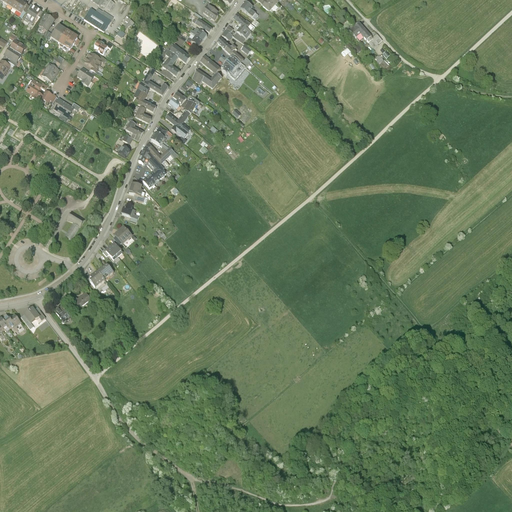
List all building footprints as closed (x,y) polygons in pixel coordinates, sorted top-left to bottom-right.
[(12,9),(17,0),(11,0),(7,6),(12,9)] [(17,12),(23,3),(18,0),(17,0),(12,9),(17,12)] [(116,2),(112,0),(89,0),(109,13),(116,2)] [(278,4),(274,0),(268,0),(266,3),(262,0),(253,0),(260,5),(263,8),(269,13),(270,13),(278,4)] [(23,3),(17,12),(21,15),(24,12),(27,6),(23,3)] [(224,14),(227,11),(223,7),(218,3),(216,6),(220,10),(224,14)] [(245,4),(240,11),(241,11),(252,20),(255,16),(250,12),(252,9),(245,4)] [(39,11),(34,7),(30,13),(25,21),(33,26),(38,18),(41,13),(38,11),(39,11)] [(208,18),(214,11),(209,7),(207,10),(206,9),(203,14),(208,18)] [(96,13),(91,10),(85,21),(104,33),(113,20),(98,10),(96,13)] [(214,11),(208,18),(214,22),(218,17),(216,16),(218,14),(214,11)] [(54,21),(47,16),(39,28),(47,33),(47,32),(54,21)] [(237,16),(233,21),(234,21),(241,28),(246,24),(237,16)] [(129,20),(127,19),(122,25),(125,27),(130,21),(129,20)] [(209,35),(212,31),(199,22),(198,23),(196,26),(200,29),(209,35)] [(246,23),(246,24),(241,28),(245,32),(246,31),(250,27),(251,26),(246,23)] [(191,28),(196,31),(199,33),(201,30),(200,29),(196,26),(193,25),(191,28)] [(364,40),(367,43),(371,39),(364,32),(359,25),(354,29),(361,36),(364,40)] [(53,36),(51,39),(60,44),(67,32),(59,27),(53,36)] [(228,28),(225,32),(233,37),(234,35),(232,33),(233,31),(228,28)] [(245,32),(241,28),(237,33),(237,34),(241,38),(242,37),(246,41),(251,35),(250,34),(246,31),(245,32)] [(356,40),(361,36),(354,29),(350,33),(356,40)] [(72,35),(67,32),(60,44),(65,47),(72,35)] [(229,42),(232,38),(225,32),(222,37),(229,42)] [(199,33),(195,38),(203,44),(207,38),(204,37),(199,33)] [(241,38),(237,34),(233,38),(243,45),(243,44),(246,41),(242,37),(241,38)] [(65,47),(70,51),(71,50),(74,46),(77,40),(78,39),(72,35),(65,47)] [(376,35),(371,39),(367,43),(373,51),(378,47),(377,46),(382,42),(376,35)] [(184,44),(186,41),(185,40),(179,36),(177,40),(184,44)] [(195,38),(191,36),(189,39),(187,38),(185,40),(186,41),(191,44),(195,38)] [(199,49),(203,44),(195,38),(191,44),(199,49)] [(184,44),(177,40),(174,43),(182,48),(184,44)] [(217,44),(225,52),(229,47),(221,40),(217,44)] [(25,48),(16,42),(15,44),(11,50),(20,56),(25,48)] [(108,50),(105,48),(98,43),(95,48),(99,51),(98,53),(104,57),(108,50)] [(252,52),(245,46),(241,51),(248,57),(252,52)] [(358,46),(353,50),(358,56),(362,51),(358,46)] [(170,53),(178,59),(178,60),(186,66),(191,59),(175,47),(174,48),(170,53)] [(231,49),(229,47),(225,52),(231,58),(240,66),(243,62),(241,59),(235,54),(237,52),(235,51),(236,50),(233,47),(231,49)] [(20,56),(11,50),(10,50),(5,57),(16,64),(21,57),(20,56)] [(349,51),(342,57),(344,59),(348,56),(351,59),(354,56),(349,51)] [(166,64),(172,68),(178,60),(178,59),(170,53),(169,53),(166,57),(169,60),(166,64)] [(87,60),(99,67),(102,63),(97,60),(91,56),(91,57),(90,56),(87,60)] [(382,57),(378,58),(374,61),(386,74),(390,71),(383,63),(382,60),(382,57)] [(61,66),(64,61),(59,58),(58,60),(55,59),(54,61),(56,63),(61,66)] [(240,66),(231,58),(221,70),(224,72),(223,73),(226,76),(227,75),(230,77),(240,66)] [(205,59),(200,64),(203,66),(207,69),(211,63),(205,59)] [(99,67),(87,60),(86,63),(86,65),(92,69),(97,72),(99,67)] [(244,63),(243,62),(240,66),(246,70),(251,64),(247,60),(244,63)] [(0,63),(0,79),(2,81),(10,68),(11,68),(1,62),(0,63)] [(211,63),(207,69),(212,73),(213,75),(213,76),(214,77),(215,76),(216,76),(220,70),(211,63)] [(172,68),(166,64),(162,69),(165,71),(173,76),(176,79),(180,74),(172,68)] [(372,64),(369,67),(374,73),(377,70),(372,64)] [(49,65),(45,71),(56,78),(60,72),(58,71),(52,67),(49,65)] [(89,74),(83,70),(78,78),(83,82),(82,84),(88,88),(95,78),(93,77),(89,74)] [(45,71),(42,77),(52,84),(56,78),(45,71)] [(150,71),(146,77),(151,80),(155,74),(150,71)] [(173,76),(165,71),(163,76),(170,81),(173,76)] [(198,73),(192,81),(200,86),(202,83),(204,80),(203,80),(205,77),(198,73)] [(203,80),(204,80),(202,83),(213,91),(221,80),(216,76),(215,76),(214,77),(211,81),(205,77),(203,80)] [(142,85),(150,91),(153,86),(149,84),(151,80),(146,77),(143,81),(144,82),(142,85)] [(34,82),(30,88),(39,94),(41,90),(43,88),(42,87),(34,82)] [(147,96),(150,91),(142,85),(141,84),(138,92),(147,96)] [(168,90),(164,87),(162,90),(160,89),(159,90),(153,86),(150,91),(162,98),(163,99),(168,90)] [(39,94),(30,88),(26,94),(33,98),(34,98),(38,95),(39,94)] [(135,105),(142,109),(144,104),(143,103),(147,96),(138,92),(137,91),(134,98),(138,100),(135,105)] [(46,93),(43,98),(43,101),(48,104),(49,102),(52,97),(51,97),(46,93)] [(38,95),(34,98),(33,98),(32,100),(41,105),(43,101),(43,98),(38,95)] [(183,99),(177,95),(172,101),(173,101),(179,105),(183,99)] [(52,96),(51,97),(52,97),(49,102),(53,105),(56,100),(57,99),(52,96)] [(60,116),(66,106),(59,101),(59,102),(55,108),(53,111),(60,116)] [(179,105),(173,101),(169,106),(176,112),(179,108),(180,106),(179,105)] [(192,105),(188,103),(184,111),(184,112),(185,113),(190,116),(191,117),(196,108),(198,108),(199,105),(198,104),(195,102),(193,105),(192,105)] [(156,110),(144,104),(142,109),(154,115),(156,110)] [(74,105),(72,109),(74,110),(74,111),(77,113),(80,109),(74,105)] [(66,106),(60,116),(61,116),(68,120),(74,111),(74,110),(72,109),(66,106)] [(135,120),(149,126),(151,121),(147,119),(148,117),(146,116),(145,118),(143,117),(146,112),(141,110),(140,110),(137,109),(134,114),(138,115),(135,120)] [(232,114),(237,120),(241,116),(236,110),(232,114)] [(183,116),(178,124),(175,128),(179,131),(180,129),(183,126),(190,116),(185,113),(183,116)] [(166,121),(175,128),(178,124),(169,117),(166,121)] [(139,144),(143,135),(134,129),(136,126),(131,124),(126,132),(133,136),(131,140),(132,140),(139,144)] [(189,135),(191,133),(183,126),(180,129),(189,135)] [(184,141),(189,135),(180,129),(179,131),(175,128),(171,132),(176,136),(176,135),(181,139),(184,141)] [(167,135),(168,134),(159,129),(151,142),(160,147),(162,144),(164,140),(162,139),(163,138),(165,139),(167,135)] [(131,140),(126,137),(123,142),(129,146),(132,140),(131,140)] [(167,153),(169,151),(163,146),(162,144),(160,147),(162,149),(167,153)] [(141,157),(138,163),(143,166),(145,163),(147,160),(149,155),(148,153),(152,149),(149,146),(144,150),(141,157)] [(126,161),(130,153),(127,151),(128,149),(124,147),(123,148),(122,148),(118,155),(118,156),(126,161)] [(153,160),(158,155),(152,149),(148,153),(149,155),(153,160)] [(169,151),(167,153),(171,157),(175,161),(178,157),(169,151)] [(161,159),(158,155),(153,160),(160,168),(171,157),(167,153),(164,156),(161,159)] [(149,155),(147,160),(149,163),(148,165),(155,173),(160,168),(153,160),(149,155)] [(148,179),(155,186),(165,176),(164,175),(162,173),(164,171),(161,168),(161,169),(160,168),(155,173),(154,174),(153,176),(152,176),(148,179)] [(155,186),(148,179),(143,184),(150,191),(155,187),(155,186)] [(140,193),(142,189),(136,187),(132,185),(128,196),(136,198),(139,199),(139,198),(141,199),(143,193),(140,193)] [(139,219),(134,217),(136,213),(132,212),(133,209),(127,207),(126,210),(124,210),(122,216),(138,222),(139,219)] [(71,243),(80,229),(80,230),(85,222),(81,221),(73,213),(67,222),(73,225),(65,239),(67,243),(71,243)] [(132,238),(124,229),(115,237),(116,238),(122,245),(123,246),(132,238)] [(116,238),(113,240),(113,241),(117,245),(119,247),(122,245),(116,238)] [(114,246),(110,250),(118,259),(122,256),(115,247),(114,246)] [(118,259),(110,250),(106,254),(109,257),(114,263),(118,259)] [(107,267),(98,274),(103,281),(108,278),(109,279),(113,275),(107,267)] [(103,281),(98,274),(90,279),(93,282),(91,284),(95,290),(104,283),(105,283),(103,281)] [(106,285),(104,283),(95,290),(97,293),(106,285)] [(77,312),(90,302),(85,295),(78,301),(75,298),(68,303),(74,310),(75,309),(77,312)] [(65,322),(69,319),(68,317),(69,317),(63,309),(59,311),(59,310),(57,310),(56,312),(57,313),(56,314),(62,322),(61,323),(63,325),(66,323),(65,322)] [(34,312),(33,310),(24,317),(31,325),(36,321),(39,318),(36,315),(34,312)] [(40,312),(36,315),(39,318),(42,322),(45,319),(40,312)] [(8,318),(3,321),(10,331),(13,329),(14,330),(21,325),(15,316),(10,320),(8,318)] [(24,317),(21,319),(30,331),(33,328),(31,325),(24,317)] [(0,320),(0,327),(4,332),(5,331),(7,333),(10,331),(3,321),(1,319),(0,320)]
